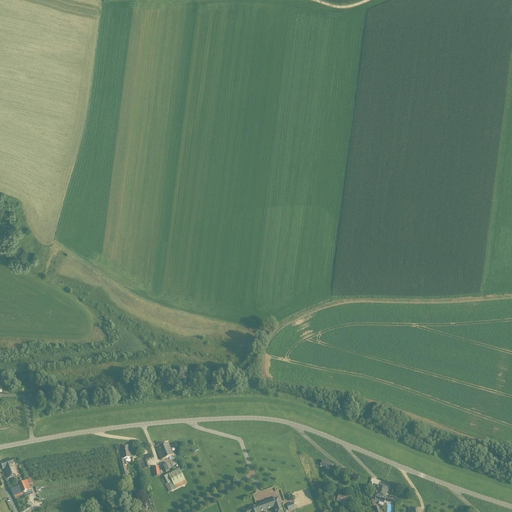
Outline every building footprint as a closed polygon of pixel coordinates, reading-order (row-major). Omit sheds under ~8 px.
[(161,460),(173,455),(168,442),(156,447),(161,460)] [(125,465),(126,465),(125,459),(131,458),(129,445),(120,447),(122,459),(119,460),(123,476),(127,475),(125,465)] [(8,479),(8,478),(9,478),(16,476),(17,475),(18,475),(15,465),(14,465),(12,459),(1,463),(3,469),(7,479),(8,479)] [(321,464),(321,466),(320,466),(331,469),(331,467),(332,465),(332,463),(322,460),(322,461),(322,462),(321,464)] [(168,463),(163,465),(167,474),(172,472),(168,463)] [(159,466),(152,467),(154,477),(160,476),(159,466)] [(186,484),(179,469),(168,475),(163,477),(167,484),(165,485),(168,492),(171,491),(175,489),(186,484)] [(30,479),(19,484),(23,493),(27,491),(31,489),(29,485),(32,484),(30,479)] [(379,485),(376,496),(375,500),(385,502),(389,488),(379,485)] [(22,493),(19,486),(10,489),(13,497),(22,493)] [(348,499),(339,496),(338,498),(337,500),(337,502),(342,503),(341,505),(346,506),(347,503),(348,501),(348,499)] [(263,511),(273,508),(274,511),(282,511),(278,499),(249,509),(249,511),(263,511)] [(292,503),(286,505),(288,511),(294,509),(292,503)]
